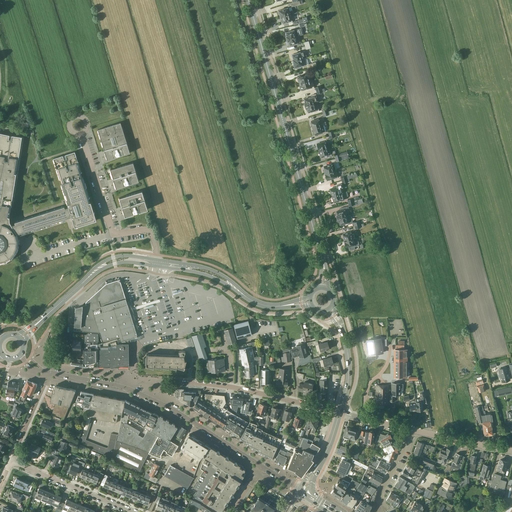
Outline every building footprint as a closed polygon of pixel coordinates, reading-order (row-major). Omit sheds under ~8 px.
[(280,17),(293,13),(293,10),(289,11),(288,8),(279,11),(280,17)] [(294,16),(293,13),(280,17),(281,18),(282,20),(281,20),(282,23),(288,22),(288,23),(289,23),(290,23),(291,22),(292,21),(292,20),(291,17),(294,16)] [(295,21),(296,24),(299,24),(303,22),(306,22),(308,21),(307,16),(302,18),(303,19),(298,20),(295,21)] [(296,36),(296,34),(295,30),(286,32),(286,33),(285,34),(287,39),(299,35),(296,36)] [(301,43),(299,35),(287,39),(288,44),(289,44),(289,45),(296,43),(297,44),(301,43)] [(303,58),(302,56),(301,52),(291,55),(292,58),(293,57),(293,59),(292,60),(293,61),(301,59),(303,58)] [(303,58),(301,59),(293,61),(295,67),(296,67),(296,69),(301,68),(300,66),(305,64),(306,64),(307,69),(317,66),(316,62),(308,64),(307,58),(303,59),(303,58)] [(299,84),(312,80),(310,73),(298,77),(298,78),(297,78),(299,84)] [(314,86),(312,80),(299,84),(301,89),(302,89),(302,90),(314,86)] [(304,100),(305,103),(305,106),(317,103),(319,102),(317,95),(316,95),(316,94),(311,95),(312,97),(305,99),(305,100),(304,100)] [(305,106),(306,109),(307,111),(308,111),(308,112),(316,110),(316,111),(319,110),(318,109),(317,103),(305,106)] [(325,122),(322,123),(321,119),(319,120),(319,119),(311,122),(312,128),(326,124),(325,122)] [(103,146),(104,150),(107,160),(116,157),(116,156),(121,155),(130,153),(120,122),(98,130),(99,134),(98,134),(102,147),(103,146)] [(326,124),(312,128),(314,135),(322,132),(325,131),(323,125),(326,124)] [(0,263),(6,261),(6,262),(7,262),(7,261),(12,258),(12,257),(16,253),(17,253),(16,252),(18,247),(19,247),(19,246),(18,246),(19,240),(19,239),(19,240),(17,234),(72,216),(75,215),(76,218),(76,219),(73,220),(75,227),(96,220),(94,213),(95,213),(94,212),(91,202),(89,202),(88,198),(89,198),(90,198),(90,197),(89,197),(86,188),(87,187),(86,187),(83,177),(81,177),(80,173),(81,173),(82,172),(81,172),(78,162),(79,162),(78,162),(75,152),(53,158),(56,169),(57,169),(60,179),(59,179),(59,180),(60,179),(60,180),(62,179),(63,183),(61,184),(64,194),(65,194),(66,199),(67,201),(68,204),(67,204),(67,205),(68,205),(68,207),(66,207),(65,208),(15,223),(12,225),(10,221),(9,217),(10,211),(11,206),(12,206),(11,206),(13,196),(13,195),(14,185),(15,185),(15,184),(14,184),(16,174),(17,174),(16,174),(14,173),(15,169),(17,169),(18,159),(19,159),(19,158),(20,148),(21,148),(20,148),(22,137),(19,136),(12,135),(10,135),(0,132),(0,263)] [(318,151),(329,148),(328,142),(325,143),(325,142),(316,145),(317,145),(316,145),(317,148),(318,148),(318,151)] [(329,148),(318,151),(319,154),(320,154),(321,157),(326,156),(327,157),(332,156),(329,148)] [(110,168),(105,171),(111,179),(113,179),(116,188),(125,185),(130,183),(130,184),(137,182),(139,181),(133,162),(111,169),(110,169),(110,168)] [(325,174),(336,170),(334,164),(324,167),(325,170),(324,170),(325,174)] [(336,170),(325,174),(327,180),(338,177),(336,170)] [(330,189),(330,190),(330,193),(331,193),(332,196),(344,192),(341,184),(337,185),(337,187),(330,189)] [(122,206),(125,216),(134,214),(134,213),(139,211),(139,212),(148,209),(142,190),(119,198),(120,202),(121,207),(122,206)] [(344,192),(332,196),(333,199),(332,199),(333,202),(334,201),(334,202),(344,199),(343,197),(347,196),(346,192),(344,192)] [(337,219),(349,216),(348,215),(349,215),(347,210),(349,209),(348,207),(347,207),(340,209),(341,210),(339,210),(340,211),(336,212),(337,213),(336,213),(337,216),(337,219)] [(349,216),(337,219),(338,221),(339,224),(340,224),(340,225),(348,223),(348,222),(350,222),(349,218),(347,219),(346,216),(349,216)] [(351,235),(351,232),(343,234),(344,237),(343,237),(344,241),(357,238),(357,237),(355,238),(354,234),(351,235)] [(357,238),(344,241),(345,244),(344,244),(345,247),(346,247),(346,248),(354,245),(355,247),(358,246),(358,244),(357,238)] [(102,343),(103,348),(104,348),(128,340),(138,337),(129,310),(120,279),(106,284),(85,302),(86,305),(75,308),(74,331),(99,333),(102,343)] [(248,321),(233,324),(237,339),(252,335),(248,321)] [(232,328),(224,330),(228,346),(237,343),(232,328)] [(93,366),(98,366),(97,344),(98,344),(98,333),(88,333),(86,334),(84,334),(84,349),(83,349),(83,356),(83,366),(88,366),(88,365),(93,365),(93,366)] [(202,333),(192,336),(200,360),(202,360),(206,358),(207,358),(203,347),(206,347),(202,333)] [(376,354),(383,353),(382,349),(384,349),(383,345),(382,345),(381,338),(374,339),(376,354)] [(374,339),(367,341),(368,347),(366,348),(367,351),(368,351),(369,355),(376,354),(374,339)] [(83,356),(83,349),(82,349),(82,348),(80,348),(81,341),(73,340),(71,364),(83,366),(83,356)] [(128,343),(128,340),(104,348),(103,348),(102,343),(98,344),(97,344),(98,366),(98,367),(129,366),(128,343)] [(329,349),(327,341),(318,344),(320,351),(329,349)] [(299,355),(300,358),(308,356),(307,352),(305,348),(304,344),(302,344),(302,343),(298,344),(298,345),(296,346),(297,348),(295,349),(295,348),(291,350),(293,357),(297,356),(297,355),(299,355)] [(395,350),(395,358),(406,358),(406,350),(404,350),(404,345),(395,345),(395,350)] [(250,358),(254,358),(251,347),(251,346),(239,349),(241,361),(251,360),(250,358)] [(283,353),(283,356),(281,357),(282,362),(284,362),(290,361),(290,352),(289,352),(289,348),(282,349),(283,353)] [(185,361),(184,356),(185,352),(182,350),(179,351),(180,356),(147,354),(146,364),(146,366),(151,367),(151,366),(154,366),(153,368),(154,369),(154,366),(158,367),(159,366),(161,366),(161,369),(162,366),(166,367),(166,366),(169,366),(168,369),(169,369),(169,367),(173,368),(174,367),(177,367),(176,369),(177,367),(181,368),(181,367),(184,367),(183,370),(184,370),(184,369),(185,369),(185,367),(186,361),(185,361)] [(250,358),(251,360),(251,361),(252,366),(249,366),(250,377),(254,376),(254,369),(256,368),(256,365),(255,362),(259,362),(259,357),(254,358),(250,358)] [(332,357),(322,359),(324,366),(334,364),(332,357)] [(223,359),(210,360),(207,361),(206,358),(202,360),(203,363),(206,362),(207,363),(208,372),(212,372),(225,371),(223,359)] [(406,358),(395,358),(395,369),(406,369),(406,358)] [(250,377),(249,366),(252,366),(251,361),(251,360),(241,361),(243,367),(245,367),(245,377),(250,377)] [(499,374),(501,382),(509,380),(507,374),(511,373),(511,375),(511,374),(511,364),(509,365),(509,368),(506,369),(506,368),(499,370),(500,374),(499,374)] [(278,380),(276,379),(275,386),(287,386),(288,369),(279,368),(278,380)] [(406,377),(406,369),(395,369),(395,377),(406,377)] [(269,370),(261,370),(261,383),(269,383),(269,370)] [(30,387),(32,382),(27,380),(21,394),(21,395),(19,399),(17,398),(14,403),(17,404),(22,406),(24,401),(26,396),(26,397),(26,396),(25,396),(29,386),(30,387)] [(18,391),(19,384),(19,383),(8,381),(7,389),(15,390),(18,391)] [(32,382),(30,387),(29,386),(25,396),(26,396),(27,393),(32,395),(37,384),(32,382)] [(300,384),(298,390),(304,392),(304,391),(311,392),(313,384),(304,382),(303,385),(300,384)] [(392,383),(392,395),(400,395),(400,390),(403,390),(403,384),(400,384),(400,383),(392,383)] [(484,384),(477,386),(479,392),(486,390),(484,384)] [(388,385),(377,385),(376,399),(375,399),(374,404),(388,404),(388,385)] [(56,403),(51,417),(63,422),(76,390),(55,386),(53,399),(51,399),(50,402),(56,403)] [(498,390),(499,396),(511,393),(511,391),(511,387),(498,390)] [(15,390),(7,389),(6,396),(9,397),(9,396),(13,397),(15,390)] [(193,407),(200,393),(201,390),(198,390),(198,393),(184,392),(184,389),(182,389),(181,390),(180,389),(177,389),(176,390),(175,397),(180,400),(193,407)] [(76,401),(75,404),(75,405),(78,406),(80,406),(84,408),(88,409),(89,408),(91,402),(93,397),(94,393),(81,391),(81,392),(80,395),(78,394),(78,397),(77,397),(76,400),(76,401)] [(423,404),(425,404),(424,398),(425,398),(423,392),(420,392),(420,399),(419,399),(419,398),(415,399),(415,400),(416,403),(417,411),(418,411),(422,411),(421,410),(424,410),(423,404)] [(89,408),(86,417),(93,418),(116,423),(118,415),(117,415),(118,413),(119,413),(122,399),(121,399),(94,393),(93,397),(91,402),(89,408)] [(200,393),(193,407),(193,408),(198,411),(203,403),(202,403),(204,400),(204,399),(201,398),(202,397),(202,393),(200,393)] [(207,406),(208,406),(203,415),(212,421),(218,412),(219,413),(220,412),(219,412),(225,404),(226,403),(224,396),(205,394),(205,398),(206,399),(210,402),(207,406)] [(231,405),(230,405),(230,408),(232,408),(232,410),(236,414),(238,406),(241,407),(242,403),(243,397),(233,395),(232,400),(230,400),(231,405)] [(203,403),(198,411),(203,415),(208,406),(207,406),(210,402),(206,399),(205,401),(204,400),(202,403),(203,403)] [(123,411),(128,414),(138,418),(136,423),(140,425),(143,427),(144,427),(151,412),(143,408),(136,405),(133,404),(125,400),(123,411)] [(242,403),(240,413),(245,413),(249,414),(250,411),(251,411),(252,403),(251,403),(251,402),(249,401),(248,402),(247,402),(246,404),(242,403)] [(12,408),(10,413),(12,414),(18,417),(20,416),(21,414),(20,413),(22,409),(16,406),(17,404),(14,403),(12,408)] [(226,404),(225,404),(219,412),(220,412),(219,413),(218,412),(212,421),(217,424),(226,409),(225,408),(227,406),(226,405),(226,404)] [(256,416),(260,417),(260,416),(263,417),(264,415),(265,415),(266,411),(265,410),(267,406),(263,405),(263,404),(262,404),(261,404),(260,404),(256,416)] [(484,411),(482,406),(474,408),(478,423),(483,422),(487,421),(486,415),(485,411),(484,411)] [(267,416),(265,423),(263,426),(262,430),(268,432),(269,431),(267,430),(268,428),(270,418),(276,420),(278,414),(281,414),(282,411),(279,410),(279,409),(273,407),(270,417),(267,416)] [(226,409),(217,424),(224,428),(234,414),(226,409)] [(285,410),(282,418),(289,420),(291,412),(285,410)] [(117,440),(112,461),(139,474),(139,473),(146,459),(148,454),(149,453),(159,436),(150,431),(148,430),(143,438),(138,435),(126,428),(127,424),(128,414),(123,411),(121,422),(117,441),(117,440)] [(151,412),(144,427),(145,428),(148,430),(150,431),(158,415),(157,415),(157,414),(154,412),(154,413),(151,412)] [(244,420),(234,414),(224,428),(234,435),(244,420)] [(158,415),(150,431),(159,436),(169,442),(169,440),(170,440),(171,437),(177,427),(174,425),(175,424),(172,423),(172,424),(168,422),(169,421),(166,419),(166,420),(162,418),(163,417),(161,415),(160,416),(159,416),(158,416),(158,415)] [(77,443),(77,444),(78,444),(79,444),(109,456),(112,458),(116,440),(117,435),(111,433),(108,448),(105,447),(85,440),(93,418),(86,417),(84,424),(81,432),(81,433),(77,443)] [(302,420),(296,417),(293,425),(299,427),(302,420)] [(311,427),(314,419),(313,418),(312,417),(310,417),(309,417),(304,430),(306,431),(308,426),(311,427)] [(52,422),(44,419),(41,424),(49,428),(52,422)] [(248,422),(244,420),(234,435),(240,438),(247,426),(247,425),(248,422)] [(240,438),(243,440),(244,441),(243,443),(248,445),(248,443),(249,444),(250,444),(256,424),(249,422),(248,426),(247,426),(240,438)] [(75,427),(74,430),(81,432),(84,424),(80,423),(78,428),(75,427)] [(7,424),(7,426),(4,425),(2,430),(4,431),(3,434),(5,435),(5,434),(11,437),(12,434),(11,434),(13,429),(14,430),(15,428),(7,424)] [(281,439),(278,437),(268,433),(268,432),(262,430),(263,426),(263,427),(257,424),(257,425),(256,424),(250,444),(249,444),(248,446),(256,450),(258,451),(257,452),(263,455),(264,455),(263,456),(266,457),(267,456),(267,457),(273,459),(280,444),(282,439),(283,438),(282,438),(281,439)] [(159,436),(149,453),(160,457),(161,455),(160,455),(164,449),(167,451),(166,452),(172,455),(173,455),(178,445),(187,430),(187,429),(182,426),(181,426),(172,441),(170,440),(169,440),(169,442),(159,436)] [(346,428),(344,436),(343,438),(346,439),(347,439),(349,439),(350,439),(352,430),(346,428)] [(41,433),(38,431),(37,435),(42,438),(42,439),(50,442),(53,435),(57,437),(58,436),(43,429),(41,433)] [(352,430),(350,439),(352,440),(352,438),(356,439),(358,431),(352,430)] [(366,431),(361,431),(360,438),(364,439),(364,443),(368,444),(368,442),(372,443),(374,433),(373,431),(371,431),(370,432),(366,431)] [(181,447),(189,434),(188,433),(187,433),(181,443),(181,445),(181,447)] [(290,461),(296,443),(286,438),(288,435),(287,434),(284,433),(282,438),(283,438),(282,439),(280,444),(285,446),(284,449),(281,448),(280,449),(275,460),(275,462),(283,466),(286,459),(289,461),(290,461)] [(385,447),(392,443),(390,439),(391,438),(390,435),(389,436),(388,434),(385,435),(380,434),(378,433),(376,440),(378,440),(380,441),(381,440),(383,444),(381,445),(383,448),(385,447)] [(234,463),(230,460),(189,434),(181,447),(184,449),(183,451),(199,461),(203,456),(205,458),(202,463),(200,469),(203,470),(214,477),(211,481),(213,483),(203,499),(202,500),(220,511),(221,511),(243,476),(241,474),(244,470),(239,467),(240,467),(239,466),(239,467),(236,465),(236,464),(234,463)] [(289,463),(287,468),(295,471),(294,471),(301,477),(314,460),(312,459),(312,457),(313,455),(314,454),(315,455),(320,447),(317,445),(312,442),(313,441),(312,440),(312,441),(306,439),(302,438),(299,436),(296,443),(290,461),(289,463)] [(61,441),(58,449),(65,452),(64,453),(68,455),(69,451),(65,450),(68,444),(61,441)] [(430,449),(431,446),(428,445),(418,442),(416,446),(426,450),(427,448),(430,449)] [(392,443),(385,447),(389,454),(385,456),(384,456),(383,457),(382,457),(383,458),(382,459),(385,461),(386,460),(388,461),(391,462),(395,454),(398,452),(397,450),(396,447),(395,447),(392,443)] [(41,448),(31,444),(27,454),(36,458),(39,452),(41,453),(43,449),(40,448),(41,448)] [(426,450),(416,446),(413,453),(420,456),(422,451),(425,453),(426,450)] [(50,464),(54,466),(54,465),(55,465),(55,464),(59,466),(62,458),(58,456),(60,452),(56,451),(56,450),(52,448),(49,455),(53,457),(50,464)] [(344,456),(346,452),(346,451),(338,448),(336,453),(344,456)] [(446,450),(441,448),(439,455),(443,457),(441,463),(443,464),(445,460),(447,462),(452,451),(447,449),(446,450)] [(456,453),(451,466),(449,471),(458,474),(464,459),(461,458),(462,456),(456,453)] [(467,469),(466,469),(474,471),(475,468),(477,457),(471,455),(470,463),(469,467),(467,466),(466,469),(467,469)] [(79,469),(82,470),(83,469),(85,463),(87,458),(84,457),(82,462),(79,461),(78,464),(73,462),(70,468),(71,468),(70,472),(76,475),(79,469)] [(424,457),(420,466),(432,471),(435,462),(424,457)] [(342,459),(339,465),(350,470),(352,466),(349,465),(350,463),(342,459)] [(371,468),(368,466),(368,467),(353,459),(352,462),(366,469),(365,473),(381,482),(383,478),(373,472),(369,470),(371,468)] [(375,463),(387,469),(390,465),(380,460),(380,461),(377,460),(375,463)] [(496,495),(504,500),(508,485),(509,477),(503,476),(505,470),(505,471),(508,462),(500,460),(498,468),(497,468),(496,471),(497,471),(497,473),(494,473),(491,480),(488,480),(486,489),(493,493),(496,495)] [(158,479),(154,477),(160,466),(154,463),(149,474),(147,472),(144,477),(156,483),(158,479)] [(375,463),(374,465),(377,467),(376,468),(385,473),(387,469),(375,463)] [(404,469),(413,474),(414,473),(415,474),(419,476),(422,478),(427,469),(423,467),(422,470),(416,466),(414,468),(407,464),(404,469)] [(171,465),(164,476),(169,479),(173,473),(176,468),(171,465)] [(350,470),(339,465),(336,472),(344,475),(346,473),(348,474),(350,470)] [(485,474),(487,466),(483,465),(479,480),(483,481),(484,477),(485,474)] [(85,478),(88,471),(83,469),(82,470),(80,476),(85,478)] [(91,481),(94,473),(92,473),(93,470),(89,469),(88,471),(85,478),(91,481)] [(414,477),(415,474),(414,473),(413,474),(404,469),(402,473),(410,478),(412,475),(414,477)] [(214,477),(203,470),(192,487),(196,489),(194,494),(193,494),(193,495),(194,498),(201,502),(202,500),(203,499),(213,483),(211,481),(214,477)] [(94,473),(91,481),(96,483),(98,479),(101,480),(104,473),(101,472),(100,476),(94,473)] [(367,478),(364,482),(364,483),(368,485),(375,489),(377,485),(379,486),(381,482),(365,473),(363,476),(367,478)] [(102,482),(104,484),(103,486),(109,488),(112,481),(114,477),(105,474),(102,482)] [(119,480),(114,477),(112,481),(109,488),(115,491),(118,484),(119,480)] [(399,477),(394,486),(410,495),(411,492),(412,492),(413,491),(412,490),(414,486),(413,485),(399,477)] [(16,478),(13,485),(28,492),(28,493),(32,495),(32,493),(35,486),(29,484),(29,483),(28,483),(28,482),(26,481),(25,482),(19,479),(19,480),(16,478)] [(346,504),(356,489),(360,483),(352,478),(349,482),(344,491),(346,492),(340,500),(341,500),(340,501),(343,503),(344,502),(346,504)] [(445,478),(441,487),(453,492),(456,483),(445,478)] [(332,488),(333,489),(330,493),(339,498),(344,491),(349,482),(343,480),(342,479),(341,482),(340,481),(339,480),(335,486),(334,486),(332,488)] [(359,500),(359,499),(367,487),(360,483),(356,489),(346,504),(352,507),(358,499),(359,500)] [(120,493),(123,486),(118,484),(115,491),(120,493)] [(428,489),(426,488),(423,496),(430,499),(436,486),(430,484),(428,489)] [(367,487),(359,499),(360,500),(355,509),(354,509),(354,510),(358,511),(368,511),(372,506),(377,490),(375,489),(368,485),(367,487)] [(126,495),(129,488),(123,486),(120,493),(126,495)] [(134,491),(131,498),(137,500),(140,493),(137,492),(138,489),(136,487),(134,491)] [(453,492),(441,487),(438,494),(451,499),(453,492)] [(41,500),(45,490),(39,488),(37,492),(35,491),(31,501),(33,502),(35,498),(41,500)] [(131,498),(134,491),(129,488),(126,495),(131,498)] [(45,490),(41,500),(46,503),(50,493),(45,490)] [(142,502),(145,495),(147,492),(141,490),(140,493),(137,500),(142,502)] [(10,494),(8,498),(18,502),(20,499),(21,495),(11,491),(10,494)] [(391,492),(386,500),(391,503),(396,506),(398,507),(401,503),(398,502),(401,498),(402,498),(403,497),(399,495),(398,496),(396,495),(391,492)] [(52,505),(56,495),(50,493),(46,503),(52,505)] [(145,495),(142,502),(148,504),(150,500),(153,501),(155,495),(153,494),(152,494),(151,497),(145,495)] [(56,495),(52,505),(57,507),(57,508),(59,509),(62,503),(60,502),(62,497),(56,495)] [(511,511),(511,495),(509,503),(508,502),(504,509),(501,511),(511,511)] [(166,499),(158,496),(155,502),(158,503),(156,508),(162,510),(166,499)] [(272,511),(275,508),(259,497),(250,511),(251,511),(250,511),(272,511)] [(67,499),(65,504),(62,503),(59,509),(62,510),(62,509),(68,511),(69,511),(73,502),(67,499)] [(166,511),(171,501),(166,499),(162,510),(166,511)] [(203,506),(200,505),(200,504),(190,499),(189,503),(200,508),(199,509),(201,510),(204,507),(203,507),(203,506)] [(171,501),(166,511),(173,511),(177,504),(171,501)] [(415,511),(420,504),(415,501),(410,510),(413,511),(415,511)] [(73,502),(69,511),(74,511),(75,511),(78,504),(73,502)]
